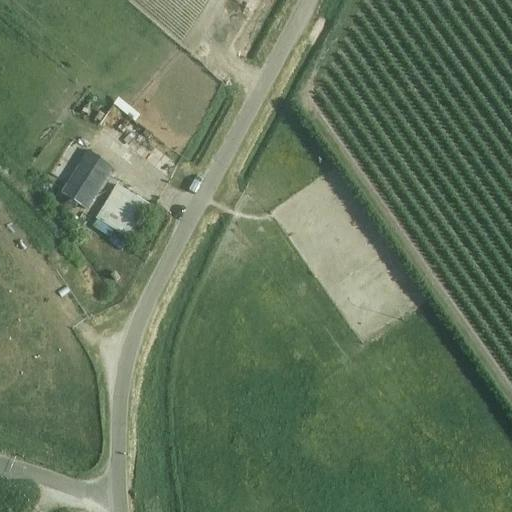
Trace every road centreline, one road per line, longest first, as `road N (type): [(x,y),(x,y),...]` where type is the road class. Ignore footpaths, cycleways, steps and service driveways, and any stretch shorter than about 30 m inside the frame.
road 1 (unclassified): [(113,511),(126,396),(152,311),(312,0)]
road 2 (track): [(126,396),(0,223)]
